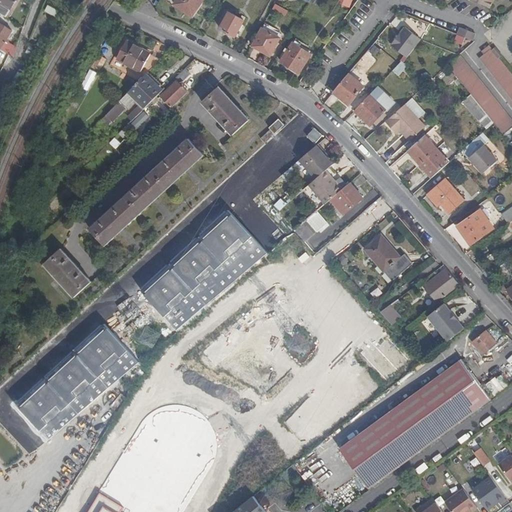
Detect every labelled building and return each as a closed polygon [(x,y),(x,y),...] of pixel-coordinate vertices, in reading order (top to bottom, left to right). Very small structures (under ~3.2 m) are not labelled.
[(0,0),(0,13),(5,16),(15,0),(0,0)] [(177,0),(175,4),(192,16),(203,0),(177,0)] [(287,16),(290,10),(275,4),(273,11),(287,16)] [(48,5),(45,12),(57,16),(59,10),(48,5)] [(235,37),(244,21),(229,13),(221,29),(235,37)] [(0,48),(5,52),(10,43),(6,40),(12,31),(0,23),(0,48)] [(271,56),(281,38),(263,28),(253,47),(271,56)] [(406,28),(392,46),(408,58),(422,41),(406,28)] [(458,35),(473,41),(475,33),(461,28),(458,35)] [(151,70),(160,61),(158,59),(160,56),(154,52),(152,56),(127,41),(117,59),(140,72),(144,66),(151,70)] [(10,43),(5,52),(13,57),(16,47),(10,43)] [(299,73),(311,55),(293,43),(282,61),(299,73)] [(379,47),(374,43),(368,51),(373,54),(379,47)] [(511,99),(511,73),(489,45),(481,51),(484,55),(480,59),(511,99)] [(99,56),(93,66),(100,71),(107,60),(99,56)] [(493,123),(504,135),(511,128),(511,120),(461,56),(448,66),(471,94),(482,109),(493,123)] [(406,66),(402,62),(393,71),(397,76),(406,66)] [(191,75),(185,69),(175,79),(177,81),(161,97),(172,108),(187,92),(181,85),(191,75)] [(348,74),(334,92),(349,105),(364,87),(348,74)] [(142,105),(145,108),(163,91),(146,75),(106,115),(112,120),(126,106),(129,109),(138,101),(142,105)] [(233,135),(249,120),(219,87),(202,102),(233,135)] [(482,109),(471,94),(463,101),(475,115),(482,109)] [(370,95),(355,111),(371,127),(386,110),(370,95)] [(170,109),(172,108),(161,97),(159,99),(170,109)] [(129,118),(132,121),(145,108),(142,105),(129,118)] [(487,128),(493,123),(482,109),(475,115),(487,128)] [(399,110),(381,126),(388,134),(393,131),(397,135),(405,144),(419,132),(399,110)] [(136,129),(151,118),(146,111),(132,123),(136,129)] [(271,130),(275,134),(285,125),(279,119),(269,128),(271,130)] [(261,139),(265,143),(275,134),(271,130),(261,139)] [(409,150),(421,164),(438,149),(426,135),(409,150)] [(480,135),(463,150),(483,174),(498,160),(485,145),(487,144),(480,135)] [(105,246),(203,156),(188,138),(90,229),(105,246)] [(333,164),(317,146),(300,160),(317,178),(327,170),(333,164)] [(421,164),(433,178),(450,162),(438,149),(421,164)] [(338,182),(327,170),(317,178),(310,184),(327,203),(331,199),(341,191),(335,184),(338,182)] [(449,213),(464,201),(446,180),(432,192),(449,213)] [(341,191),(343,189),(338,182),(335,184),(341,191)] [(362,198),(350,183),(343,189),(341,191),(331,199),(344,214),(362,198)] [(327,203),(310,184),(305,189),(321,208),(327,203)] [(283,198),(275,205),(280,211),(288,204),(283,198)] [(472,245),(494,228),(481,210),(458,227),(472,245)] [(503,216),(509,224),(511,221),(511,216),(508,212),(503,216)] [(231,215),(143,293),(177,331),(266,253),(231,215)] [(299,227),(308,239),(316,232),(306,221),(299,227)] [(299,227),(296,230),(306,241),(308,239),(299,227)] [(390,284),(413,264),(405,254),(401,258),(381,235),(365,249),(384,272),(381,274),(390,284)] [(91,282),(61,249),(44,264),(75,297),(91,282)] [(484,274),(489,280),(499,272),(494,265),(484,274)] [(459,286),(446,269),(425,286),(438,303),(459,286)] [(452,313),(444,304),(428,316),(448,342),(465,329),(457,319),(455,321),(450,315),(452,313)] [(401,317),(390,305),(381,312),(393,325),(401,317)] [(105,323),(17,404),(50,439),(140,361),(105,323)] [(488,329),(486,331),(493,339),(495,337),(488,329)] [(493,339),(486,331),(473,342),(484,355),(497,343),(493,339)] [(491,399),(462,359),(340,448),(370,489),(491,399)] [(480,449),(474,453),(484,466),(490,462),(480,449)] [(511,479),(511,455),(510,454),(498,463),(511,481),(511,479)] [(416,469),(420,475),(429,469),(426,463),(416,469)] [(498,498),(504,494),(489,473),(480,480),(481,482),(472,489),(486,507),(498,498)] [(470,511),(472,511),(478,508),(464,489),(446,502),(452,511),(469,511),(470,511)] [(266,511),(254,496),(235,511),(236,511),(266,511)] [(499,500),(498,498),(486,507),(487,509),(499,500)] [(424,511),(443,511),(437,503),(424,511)]
